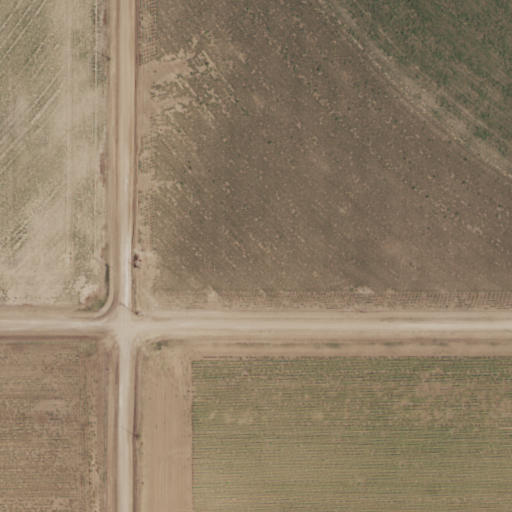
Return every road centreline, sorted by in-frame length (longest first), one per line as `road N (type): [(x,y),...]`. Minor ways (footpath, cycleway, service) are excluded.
road 1 (residential): [(511,300),(0,297)]
road 2 (residential): [(109,511),(111,0)]
